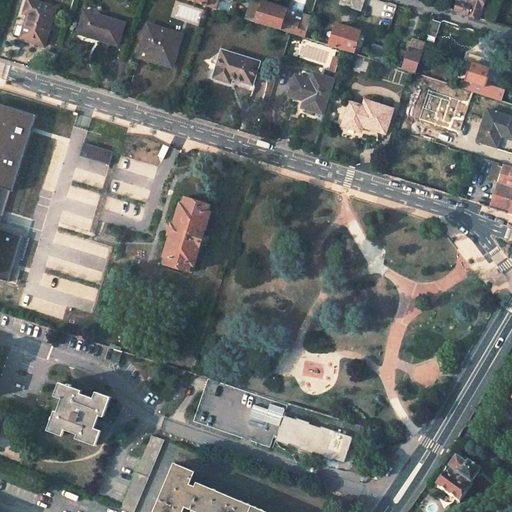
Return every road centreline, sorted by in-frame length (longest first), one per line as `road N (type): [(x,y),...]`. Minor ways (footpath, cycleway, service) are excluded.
road 1 (residential): [(477,225),(0,71)]
road 2 (primary): [(384,511),(511,308)]
